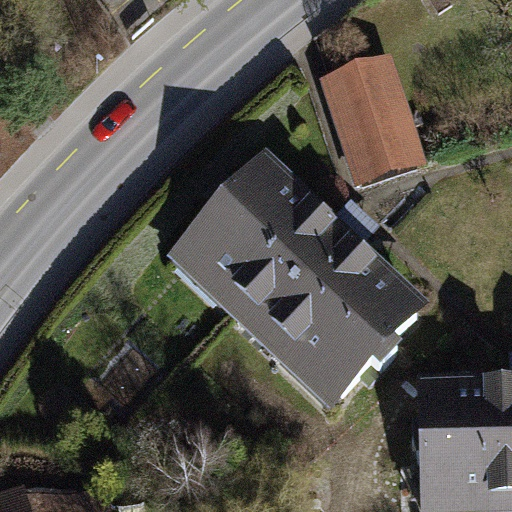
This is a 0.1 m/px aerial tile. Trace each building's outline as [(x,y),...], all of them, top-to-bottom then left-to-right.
[(0,58),(0,79),(8,75),(0,58)] [(395,61),(322,85),(358,195),(431,171),(395,61)] [(435,316),(271,162),(172,267),(336,421),(435,316)] [(511,511),(511,384),(422,387),(426,511),(511,511)] [(0,511),(112,511),(109,498),(57,511),(26,511),(25,505),(0,511)]
